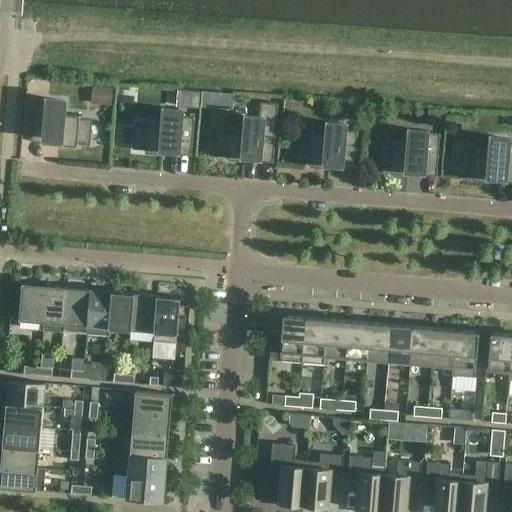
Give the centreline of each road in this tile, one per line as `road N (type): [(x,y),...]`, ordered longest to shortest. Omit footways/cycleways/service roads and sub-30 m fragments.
road 1 (residential): [(511,296),(238,272)]
road 2 (residential): [(245,187),(511,211)]
road 3 (residential): [(238,272),(220,511)]
road 4 (residential): [(24,169),(245,187)]
